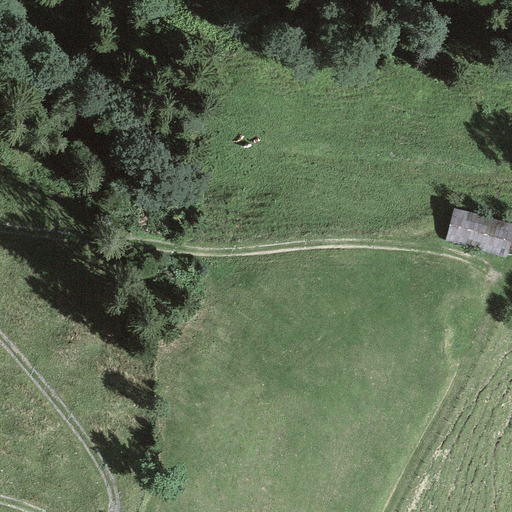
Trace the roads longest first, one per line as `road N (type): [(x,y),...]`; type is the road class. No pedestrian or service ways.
road 1 (track): [(511,282),(472,257),(374,242),(174,254),(0,232)]
road 2 (track): [(389,511),(511,282)]
road 3 (track): [(0,342),(114,479),(119,511)]
